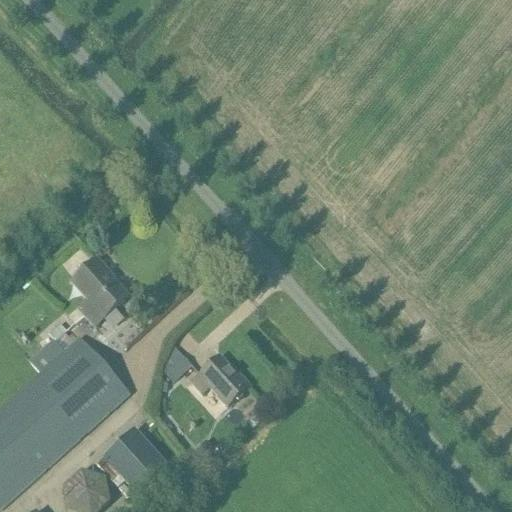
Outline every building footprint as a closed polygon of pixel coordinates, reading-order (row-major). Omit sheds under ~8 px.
[(62,264),(76,278),(95,259),(80,245),(62,264)] [(79,311),(95,328),(127,299),(108,277),(109,276),(97,262),(71,286),(88,303),(79,311)] [(0,410),(0,511),(1,511),(130,397),(79,339),(64,352),(54,341),(28,363),(39,375),(0,410)] [(182,358),(163,375),(173,386),(192,369),(182,358)] [(211,390),(227,408),(249,388),(231,368),(229,369),(220,359),(191,385),(202,398),(211,390)] [(104,461),(134,496),(166,468),(136,434),(104,461)] [(211,450),(206,444),(200,448),(205,455),(211,450)] [(67,511),(103,511),(111,506),(106,481),(82,473),(63,490),(67,511)]
